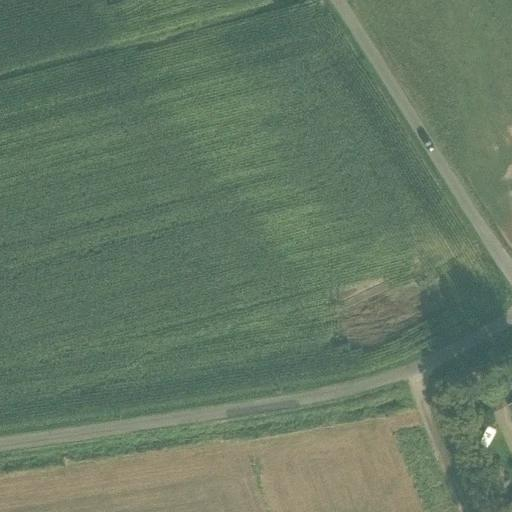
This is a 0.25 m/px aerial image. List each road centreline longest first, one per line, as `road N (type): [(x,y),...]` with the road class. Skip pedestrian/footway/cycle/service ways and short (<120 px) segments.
road 1 (unclassified): [(511,316),(468,343),(356,388),(0,445)]
road 2 (residential): [(511,278),(336,0)]
road 3 (track): [(464,511),(406,371)]
